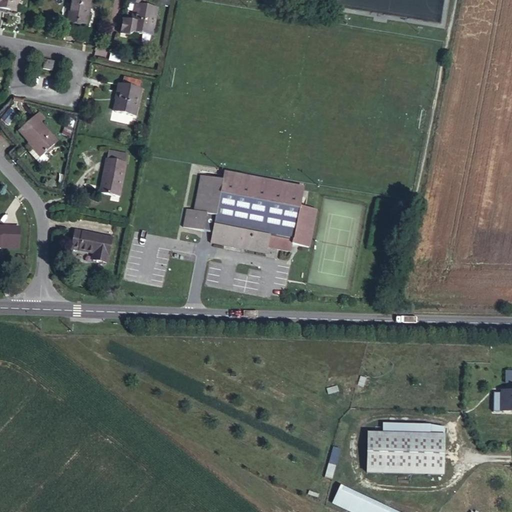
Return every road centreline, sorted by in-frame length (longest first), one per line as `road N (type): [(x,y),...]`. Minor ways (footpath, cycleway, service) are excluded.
road 1 (tertiary): [(188,314),(511,323)]
road 2 (unclassified): [(464,456),(451,423),(368,419),(360,423),(356,456),(365,486)]
road 3 (residential): [(20,42),(82,55),(67,99),(15,86)]
road 4 (residential): [(0,165),(40,211),(37,309)]
road 5 (tertiary): [(37,309),(188,314)]
